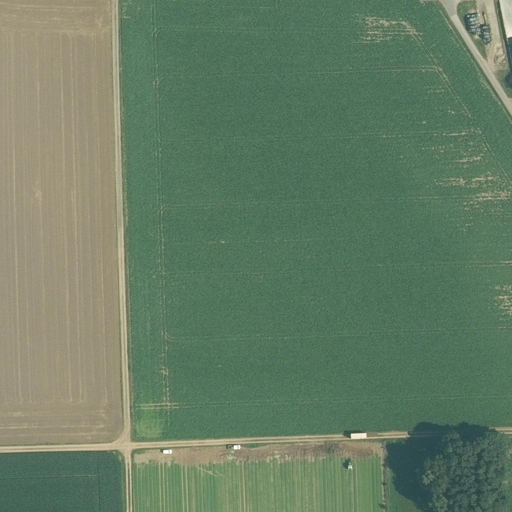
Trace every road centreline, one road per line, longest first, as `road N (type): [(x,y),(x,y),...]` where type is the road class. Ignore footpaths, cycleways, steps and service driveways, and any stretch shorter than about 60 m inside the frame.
road 1 (track): [(129,511),(114,0)]
road 2 (track): [(0,447),(511,433)]
